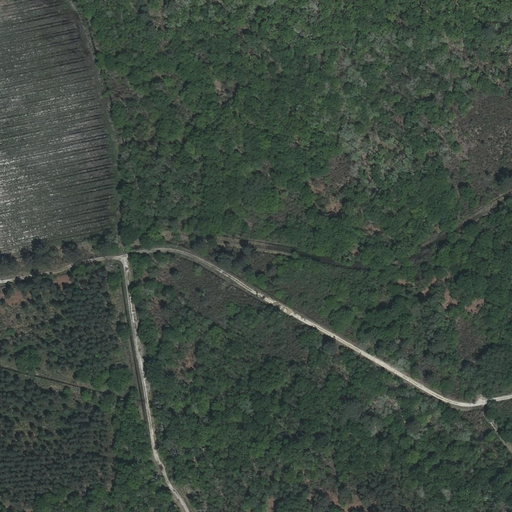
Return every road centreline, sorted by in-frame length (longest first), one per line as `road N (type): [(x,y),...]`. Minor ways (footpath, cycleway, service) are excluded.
road 1 (track): [(0,280),(180,251),(461,403),(511,392)]
road 2 (track): [(511,203),(399,268),(210,241),(180,251)]
road 3 (track): [(185,511),(158,453),(128,255)]
